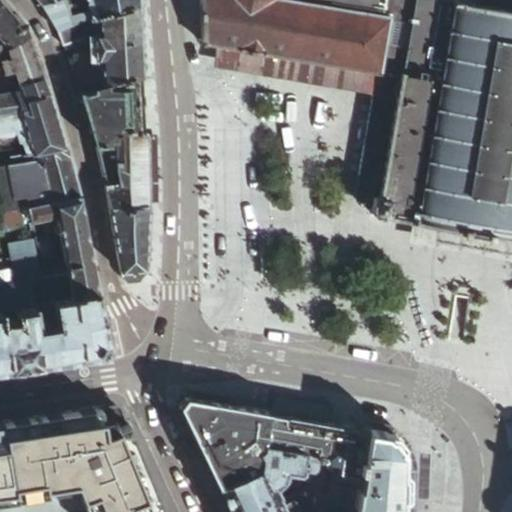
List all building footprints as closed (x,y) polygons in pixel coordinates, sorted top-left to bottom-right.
[(0,0),(0,37),(3,41),(26,35),(22,24),(0,0)] [(138,0),(39,0),(38,0),(56,27),(139,2),(138,0)] [(511,0),(198,0),(201,38),(204,40),(219,43),(217,60),(228,62),(242,64),(258,67),(377,89),(360,176),(379,179),(373,210),(417,218),(427,220),(451,224),(475,228),(498,232),(511,234),(511,0)] [(139,2),(56,27),(62,47),(95,34),(95,40),(84,42),(84,48),(99,46),(112,45),(120,40),(141,38),(139,2)] [(36,61),(26,35),(3,41),(8,54),(13,67),(36,61)] [(102,83),(135,74),(142,72),(141,38),(120,40),(112,45),(99,46),(84,48),(85,53),(91,52),(92,60),(98,59),(102,83)] [(0,56),(8,54),(3,41),(0,41),(0,56)] [(0,61),(2,70),(12,68),(13,67),(8,54),(0,56),(0,61)] [(0,114),(52,105),(36,61),(13,67),(12,68),(21,90),(0,93),(0,114)] [(138,126),(135,74),(102,83),(78,89),(94,142),(109,141),(109,134),(121,133),(120,128),(138,126)] [(28,154),(32,153),(64,146),(52,105),(0,114),(0,127),(13,125),(17,138),(20,140),(23,148),(27,150),(28,154)] [(106,202),(147,203),(146,132),(138,126),(120,128),(121,133),(109,134),(109,141),(94,142),(106,202)] [(29,192),(31,203),(78,192),(64,146),(32,153),(35,163),(24,161),(8,163),(18,194),(29,192)] [(0,169),(11,208),(22,205),(18,194),(8,163),(0,163),(0,169)] [(23,205),(31,203),(29,192),(18,194),(22,205),(23,205)] [(56,213),(65,263),(66,265),(90,261),(78,192),(31,203),(34,217),(56,213)] [(144,265),(147,203),(106,202),(118,267),(120,267),(120,273),(122,275),(141,273),(143,271),(143,265),(144,265)] [(0,225),(26,219),(23,205),(22,205),(11,208),(0,210),(0,225)] [(427,220),(417,218),(414,237),(469,247),(511,254),(511,234),(498,232),(475,228),(451,224),(427,220)] [(67,271),(72,296),(96,292),(90,261),(66,265),(67,271)] [(14,306),(33,303),(50,300),(72,296),(67,271),(0,283),(0,308),(1,308),(14,306)] [(0,368),(99,354),(102,349),(105,345),(105,344),(96,292),(72,296),(50,300),(53,318),(37,321),(33,303),(14,306),(15,314),(2,316),(1,308),(0,308),(0,368)] [(268,390),(266,408),(279,410),(303,414),(331,419),(334,403),(268,390)] [(178,401),(218,484),(259,465),(263,442),(315,451),(338,455),(343,421),(331,419),(303,414),(279,410),(266,408),(184,394),(178,401)] [(111,412),(121,408),(120,407),(117,401),(107,403),(111,412)] [(0,511),(0,501),(4,501),(10,500),(86,488),(94,508),(95,511),(164,511),(160,501),(121,408),(111,412),(107,403),(2,419),(0,419),(0,511)] [(343,421),(338,455),(336,469),(358,473),(366,425),(343,421)] [(366,425),(358,473),(354,499),(327,495),(316,493),(313,510),(313,511),(399,511),(400,469),(400,448),(399,440),(397,437),(391,433),(384,429),(366,425)] [(259,465),(218,484),(231,511),(307,511),(306,509),(298,511),(286,511),(273,484),(278,480),(281,477),(282,475),(284,469),(297,471),(301,468),(302,457),(309,458),(315,454),(315,451),(263,442),(259,465)] [(354,499),(358,473),(336,469),(331,468),(327,495),(354,499)] [(0,501),(0,511),(65,511),(94,508),(86,488),(10,500),(4,501),(0,501)]
